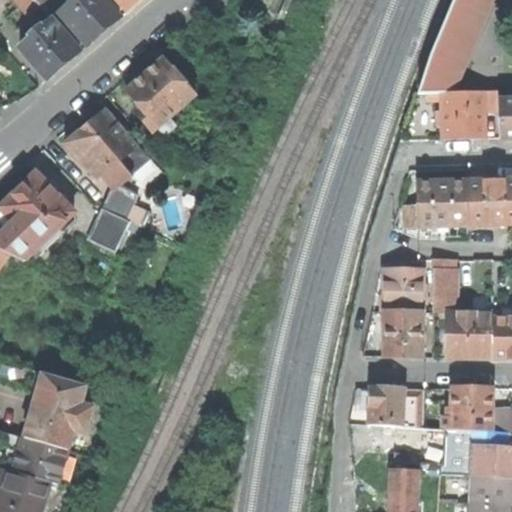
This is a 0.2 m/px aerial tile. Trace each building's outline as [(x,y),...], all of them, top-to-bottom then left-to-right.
[(33,0),(14,0),(30,17),(41,7),(33,0)] [(61,14),(89,47),(105,33),(121,18),(105,0),(73,0),(71,2),(73,4),(61,14)] [(117,0),(129,12),(142,0),(117,0)] [(455,0),(418,94),(443,93),(453,92),(491,0),(455,0)] [(21,47),(49,80),(66,66),(81,53),(53,20),(43,28),(42,26),(30,36),(32,38),(21,47)] [(144,77),(127,92),(140,108),(134,112),(153,134),(158,129),(170,119),(196,97),(165,59),(144,77)] [(483,92),(483,112),(498,111),(498,101),(497,91),(483,92)] [(444,127),(444,141),(463,140),(484,139),(483,112),(483,92),(453,92),(443,93),(443,112),(444,127)] [(498,111),(499,139),(511,138),(511,100),(498,101),(498,111)] [(88,126),(65,145),(96,182),(100,179),(111,191),(114,195),(122,188),(134,179),(126,170),(120,162),(136,148),(125,135),(126,135),(118,125),(117,126),(105,111),(88,126)] [(170,119),(158,129),(165,137),(177,126),(170,119)] [(143,156),(136,148),(120,162),(126,170),(143,156)] [(0,249),(9,254),(25,261),(75,213),(36,173),(18,191),(0,208),(2,211),(0,212),(0,216),(10,226),(1,235),(0,236),(0,249)] [(511,180),(466,182),(467,227),(489,226),(511,225),(511,180)] [(417,227),(417,228),(441,228),(467,227),(466,182),(416,183),(417,211),(417,227)] [(138,196),(122,188),(114,195),(111,191),(102,210),(127,221),(138,196)] [(127,221),(102,210),(89,241),(116,254),(131,223),(127,221)] [(404,228),(417,227),(417,211),(403,212),(404,228)] [(0,265),(9,254),(0,249),(0,265)] [(448,313),(456,313),(457,260),(433,260),(433,313),(448,313)] [(385,269),(385,285),(384,312),(422,313),(423,270),(385,269)] [(384,312),(384,357),(404,357),(422,358),(422,313),(384,312)] [(448,313),(448,358),(467,358),(492,359),(493,319),(493,313),(456,313),(448,313)] [(511,318),(493,319),(492,359),(511,358),(511,318)] [(24,439),(67,452),(73,432),(81,406),(82,400),(87,386),(43,374),(43,375),(38,392),(29,422),(24,439)] [(114,394),(87,386),(82,400),(109,409),(114,394)] [(371,389),(369,426),(395,427),(401,428),(403,400),(403,390),(385,389),(371,389)] [(442,417),(441,431),(473,432),(490,433),(490,409),(491,390),(471,389),(453,389),(452,409),(445,409),(445,417),(442,417)] [(408,400),(403,400),(401,428),(411,428),(421,429),(423,395),(409,394),(408,400)] [(73,432),(85,436),(92,409),(81,406),(73,432)] [(510,433),(510,410),(490,409),(490,433),(507,433),(510,433)] [(24,439),(0,432),(0,446),(20,452),(24,439)] [(472,448),(506,449),(507,433),(490,433),(473,432),(472,448)] [(15,469),(14,473),(49,483),(58,486),(67,452),(24,439),(20,452),(19,454),(15,469)] [(511,449),(506,449),(472,448),(471,478),(511,479),(511,449)] [(0,511),(40,511),(49,483),(14,473),(8,472),(3,470),(0,481),(0,511)] [(414,511),(416,473),(391,472),(389,511),(414,511)] [(471,478),(469,506),(510,508),(511,495),(511,479),(471,478)]
